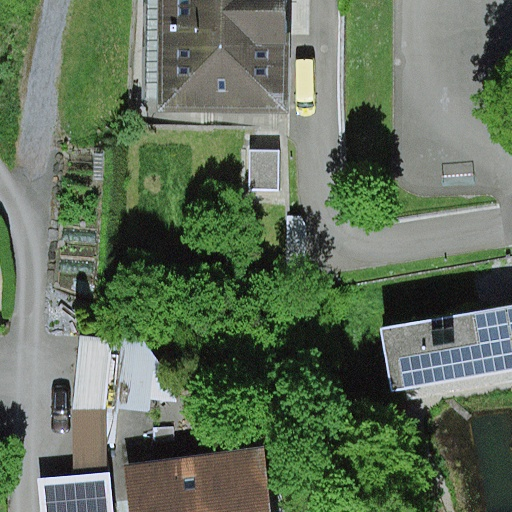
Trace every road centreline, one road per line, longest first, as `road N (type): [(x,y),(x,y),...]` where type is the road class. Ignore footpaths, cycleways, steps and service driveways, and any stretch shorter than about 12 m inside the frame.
road 1 (residential): [(35,511),(31,229),(0,182)]
road 2 (track): [(68,0),(31,229)]
